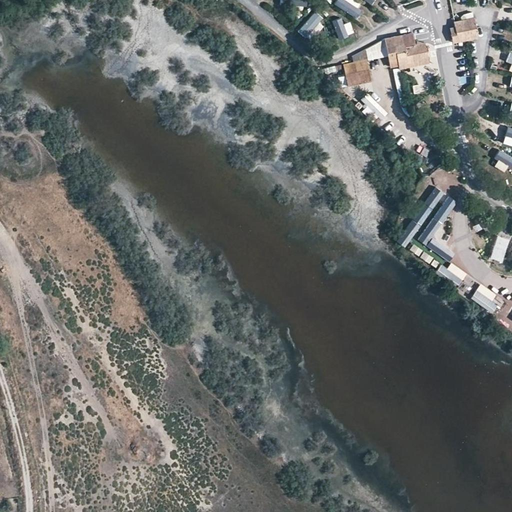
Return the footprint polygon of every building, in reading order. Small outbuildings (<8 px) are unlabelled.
[(331,0),(330,2),(356,21),(363,10),(349,0),(331,0)] [(322,14),(313,5),(291,28),(300,37),(322,14)] [(356,33),(335,9),(325,18),(346,42),(356,33)] [(454,20),(454,26),(457,40),(477,36),(473,17),(454,20)] [(493,25),(483,26),(486,39),(495,37),(493,25)] [(457,40),(454,26),(448,26),(451,41),(457,40)] [(412,31),(384,37),(389,65),(397,63),(411,61),(412,65),(429,62),(425,46),(417,47),(416,42),(414,42),(412,31)] [(381,38),(365,47),(368,52),(384,43),(381,38)] [(364,47),(352,54),(353,60),(342,62),(347,83),(371,78),(364,47)] [(502,88),(511,90),(511,76),(504,76),(502,88)] [(412,86),(413,95),(421,93),(419,85),(412,86)] [(368,93),(358,102),(370,115),(373,112),(381,120),(388,114),(368,93)] [(500,111),(502,102),(490,101),(489,109),(500,111)] [(501,115),(511,116),(511,103),(503,102),(501,115)] [(495,138),(511,140),(511,127),(498,125),(495,138)] [(487,157),(511,166),(511,152),(492,144),(487,157)] [(440,172),(435,182),(458,194),(463,185),(440,172)] [(432,190),(436,183),(428,177),(414,199),(429,208),(438,194),(432,190)] [(413,206),(405,228),(419,234),(428,212),(413,206)] [(412,233),(408,243),(432,254),(439,239),(426,234),(424,238),(412,233)] [(447,269),(441,265),(436,271),(458,287),(467,275),(451,263),(447,269)] [(490,312),(499,296),(480,284),(470,300),(490,312)] [(511,312),(509,311),(503,324),(511,328),(511,312)]
